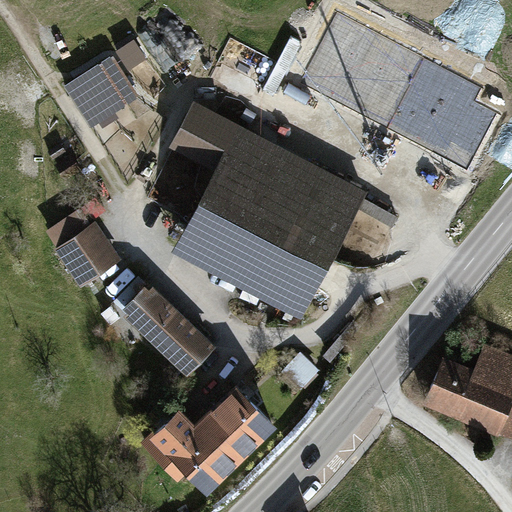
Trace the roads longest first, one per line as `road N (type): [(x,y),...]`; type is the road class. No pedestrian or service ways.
road 1 (track): [(0,3),(168,262),(229,330),(302,337),(325,327),(367,285),(438,262),(457,278)]
road 2 (tertiary): [(511,211),(254,511)]
road 3 (track): [(438,262),(399,178),(262,102)]
road 4 (track): [(369,382),(466,454),(511,506)]
